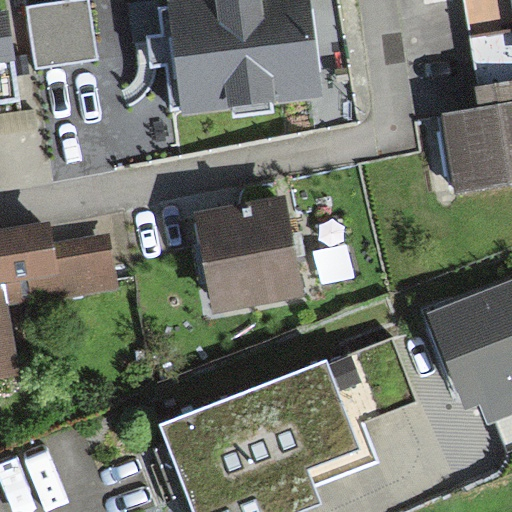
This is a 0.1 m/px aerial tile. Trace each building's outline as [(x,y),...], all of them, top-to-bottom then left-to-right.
[(70,0),(29,6),(38,68),(99,58),(90,0),(70,0)] [(323,95),(310,0),(171,0),(173,10),(164,10),(167,37),(153,39),(156,63),(170,61),(175,105),(186,104),(187,112),(323,95)] [(0,9),(0,101),(18,99),(4,9),(0,9)] [(441,111),(455,193),(511,182),(511,82),(477,88),(480,104),(441,111)] [(195,209),(213,314),(307,297),(288,192),(195,209)] [(0,229),(0,377),(20,374),(9,311),(123,290),(112,230),(56,240),(52,220),(0,229)] [(511,413),(511,284),(430,317),(466,407),(482,401),(490,422),(511,413)] [(162,425),(194,511),(303,511),(319,506),(312,488),(380,463),(364,421),(418,401),(395,338),(162,425)]
